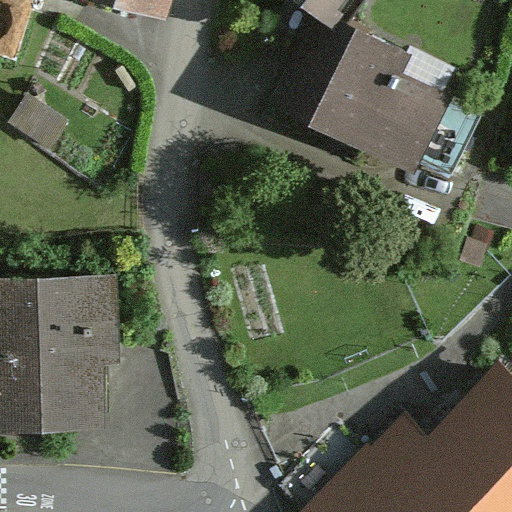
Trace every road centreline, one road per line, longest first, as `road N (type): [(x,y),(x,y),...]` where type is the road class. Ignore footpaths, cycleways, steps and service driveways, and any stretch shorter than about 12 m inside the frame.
road 1 (residential): [(197,0),(166,171),(199,366),(237,511)]
road 2 (residential): [(0,490),(154,511)]
